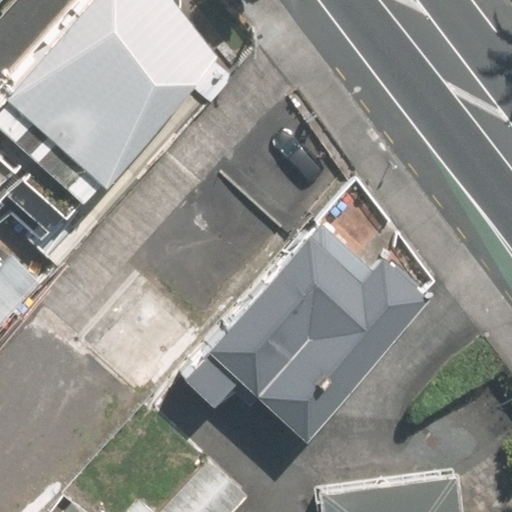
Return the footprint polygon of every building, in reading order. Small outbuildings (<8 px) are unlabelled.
[(0,208),(37,241),(208,47),(173,0),(66,0),(0,74),(0,208)] [(287,246),(168,372),(200,401),(226,373),(292,435),(424,295),(375,249),(362,263),(314,218),(287,246)] [(0,321),(31,289),(0,259),(0,321)] [(23,320),(0,345),(0,486),(27,510),(120,406),(23,320)] [(212,511),(233,490),(194,455),(142,511),(140,511),(123,497),(109,511),(212,511)] [(460,511),(454,460),(312,476),(316,511),(460,511)]
